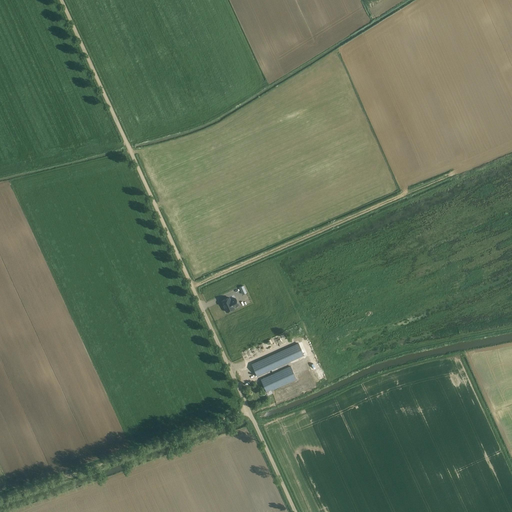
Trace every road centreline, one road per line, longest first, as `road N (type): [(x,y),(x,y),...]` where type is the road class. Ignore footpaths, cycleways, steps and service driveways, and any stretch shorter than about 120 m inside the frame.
road 1 (unclassified): [(294,511),(60,0)]
road 2 (track): [(0,500),(247,410)]
